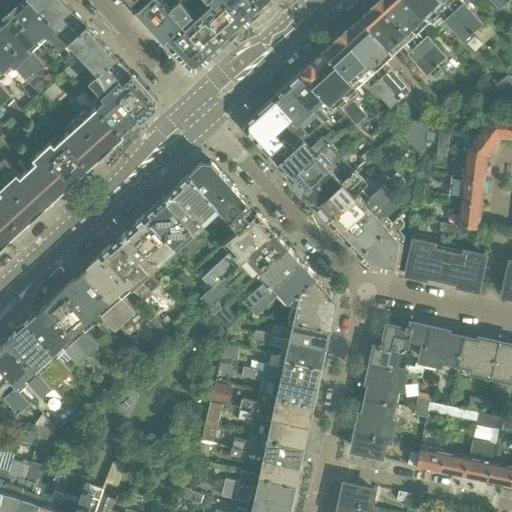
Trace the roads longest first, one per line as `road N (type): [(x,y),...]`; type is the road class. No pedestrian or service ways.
road 1 (tertiary): [(0,296),(198,114)]
road 2 (residential): [(198,114),(365,288)]
road 3 (residential): [(511,504),(323,463)]
road 4 (residential): [(365,288),(323,463)]
road 5 (tertiary): [(198,114),(324,0)]
road 6 (residential): [(198,114),(96,0)]
road 7 (residential): [(365,288),(511,321)]
